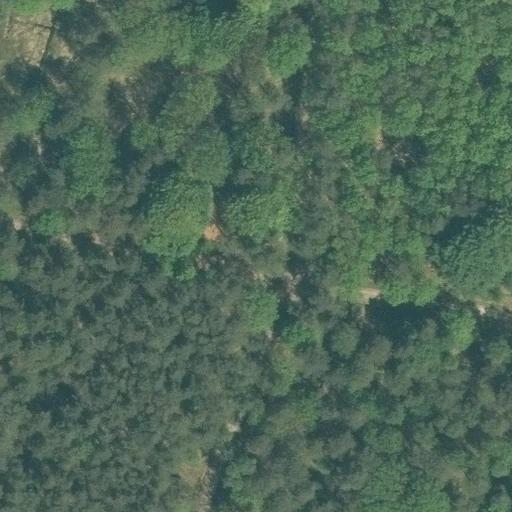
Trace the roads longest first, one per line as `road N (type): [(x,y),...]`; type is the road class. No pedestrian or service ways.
road 1 (track): [(321,0),(275,281),(195,511)]
road 2 (track): [(511,327),(0,223)]
